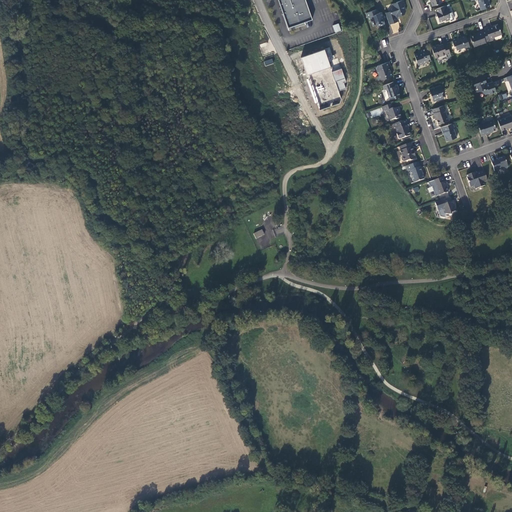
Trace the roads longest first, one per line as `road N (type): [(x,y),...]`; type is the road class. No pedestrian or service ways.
road 1 (track): [(411,511),(261,470),(153,498)]
road 2 (residential): [(452,163),(434,159),(397,50),(402,44)]
road 3 (track): [(261,470),(212,356)]
